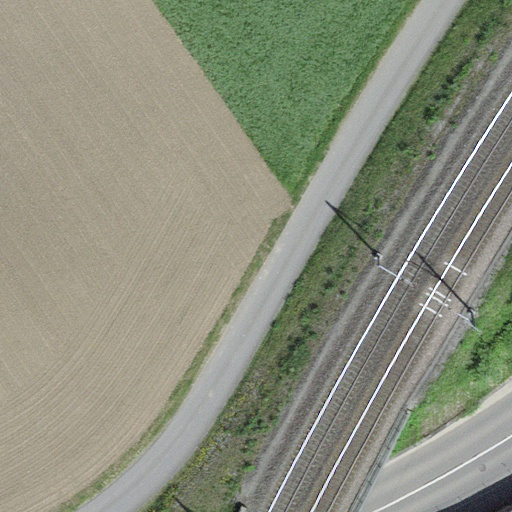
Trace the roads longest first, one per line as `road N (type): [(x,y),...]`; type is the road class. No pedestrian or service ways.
road 1 (unclassified): [(107,511),(196,416),(445,0)]
road 2 (tertiary): [(511,434),(375,511)]
